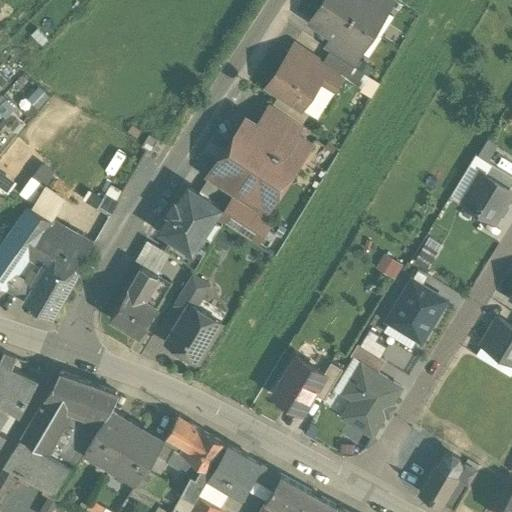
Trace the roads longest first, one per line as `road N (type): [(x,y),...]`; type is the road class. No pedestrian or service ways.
road 1 (residential): [(281,0),(49,350)]
road 2 (residential): [(360,502),(170,398),(49,350)]
road 3 (residential): [(360,502),(511,247)]
road 4 (track): [(0,459),(61,354)]
